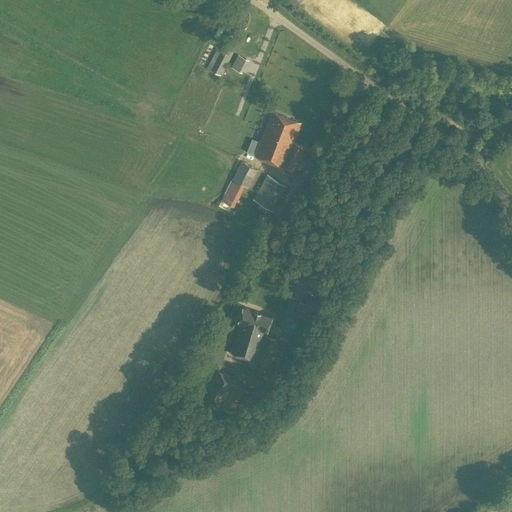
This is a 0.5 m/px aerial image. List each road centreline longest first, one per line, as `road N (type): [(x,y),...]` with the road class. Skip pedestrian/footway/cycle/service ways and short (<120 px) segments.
road 1 (track): [(48,511),(108,487),(125,466),(364,78)]
road 2 (unclassified): [(511,210),(456,147),(252,0)]
